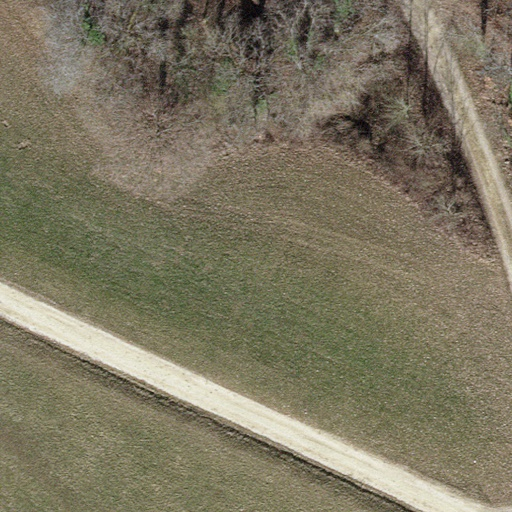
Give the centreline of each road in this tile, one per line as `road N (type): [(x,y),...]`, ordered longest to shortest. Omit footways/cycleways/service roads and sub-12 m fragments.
road 1 (track): [(0,285),(461,511)]
road 2 (track): [(416,0),(474,108),(511,246)]
